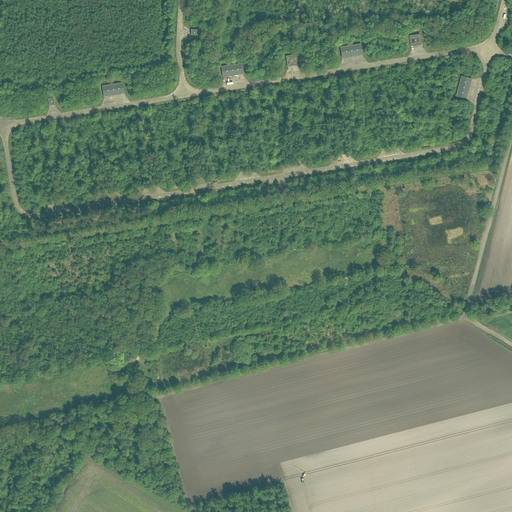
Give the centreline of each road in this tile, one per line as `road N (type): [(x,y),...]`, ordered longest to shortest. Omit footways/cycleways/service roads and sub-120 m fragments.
road 1 (track): [(0,439),(466,317)]
road 2 (track): [(466,317),(511,134)]
